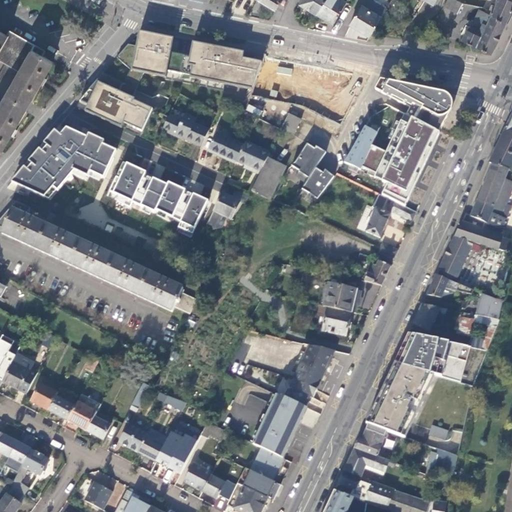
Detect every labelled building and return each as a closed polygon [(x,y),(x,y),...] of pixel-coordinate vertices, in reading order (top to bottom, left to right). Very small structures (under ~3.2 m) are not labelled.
[(258,0),(259,1),(276,11),(282,0),(258,0)] [(302,0),(300,4),(317,14),(325,0),(302,0)] [(343,0),(325,0),(317,14),(333,24),(347,2),(343,0)] [(351,24),(351,25),(370,37),(386,9),(373,0),(367,9),(364,6),(362,6),(351,24)] [(372,0),(367,0),(364,6),(367,9),(373,0),(372,0)] [(463,3),(456,0),(447,0),(444,6),(457,13),(463,3)] [(495,3),(511,10),(511,0),(496,0),(496,1),(495,3)] [(481,12),(506,24),(511,11),(511,10),(495,3),(494,6),(492,5),(489,11),(486,10),(485,13),(482,11),(481,12)] [(491,55),(506,24),(481,12),(477,21),(471,31),(468,30),(462,41),(491,55)] [(0,60),(7,64),(0,76),(0,150),(3,152),(11,136),(15,130),(41,86),(45,79),(54,63),(24,46),(27,41),(11,31),(8,37),(0,32),(0,60)] [(252,91),(260,64),(243,60),(244,54),(194,45),(191,58),(171,54),(174,40),(140,33),(138,47),(129,46),(118,58),(131,70),(127,79),(138,85),(144,73),(166,78),(167,72),(191,77),(191,78),(252,91)] [(260,64),(252,91),(251,95),(300,105),(340,125),(368,76),(262,58),(260,64)] [(89,104),(85,111),(121,128),(125,120),(135,124),(133,128),(142,132),(152,110),(134,101),(135,100),(132,98),(120,93),(124,85),(103,75),(80,100),(89,104)] [(138,85),(127,79),(124,85),(120,93),(132,98),(138,85)] [(406,117),(439,133),(445,124),(445,115),(448,112),(449,109),(450,106),(450,103),(448,100),(445,96),(425,92),(425,91),(391,83),(390,87),(388,86),(386,90),(385,89),(382,94),(410,110),(406,117)] [(180,138),(202,148),(209,132),(196,126),(197,122),(172,110),(167,119),(162,131),(179,139),(180,138)] [(256,120),(245,114),(243,113),(241,118),(254,125),(256,120)] [(157,132),(161,134),(162,131),(167,119),(157,114),(156,118),(162,122),(157,132)] [(301,121),(289,115),(282,129),(295,134),(301,121)] [(405,208),(442,134),(439,133),(406,117),(393,145),(362,130),(339,176),(391,201),(405,208)] [(511,117),(488,164),(492,166),(469,217),(499,228),(509,206),(505,204),(509,191),(511,183),(504,179),(507,171),(511,172),(511,117)] [(20,133),(15,130),(11,136),(16,139),(20,133)] [(56,135),(10,188),(50,204),(72,180),(84,185),(92,176),(103,182),(116,156),(72,135),(66,143),(56,135)] [(208,153),(235,165),(236,163),(243,148),(216,135),(208,153)] [(259,176),(269,155),(245,143),(243,148),(236,163),(245,167),(252,170),(251,172),(259,176)] [(316,168),(326,153),(316,147),(315,149),(307,144),(293,166),(299,170),(299,171),(310,178),(316,168)] [(251,191),(270,200),(286,168),(270,160),(272,157),(269,155),(259,176),(251,191)] [(125,161),(108,193),(139,209),(141,205),(153,176),(125,161)] [(319,199),(334,176),(329,172),(325,170),(324,173),(316,168),(310,178),(303,188),(319,199)] [(190,193),(153,176),(141,205),(176,224),(190,193)] [(208,202),(190,193),(176,224),(180,226),(179,231),(192,237),(208,202)] [(190,314),(197,301),(181,293),(182,292),(183,293),(184,290),(183,289),(183,288),(28,217),(32,208),(17,201),(0,219),(0,226),(4,228),(2,233),(172,312),(175,307),(190,314)] [(412,222),(416,213),(405,208),(391,201),(387,210),(412,222)] [(220,205),(210,227),(225,235),(236,212),(220,205)] [(363,230),(381,238),(391,215),(377,209),(371,222),(367,220),(363,230)] [(469,217),(460,224),(496,237),(499,228),(469,217)] [(511,241),(496,237),(460,224),(438,269),(456,277),(471,244),(511,255),(511,250),(511,241)] [(394,260),(398,251),(382,243),(380,248),(378,252),(394,260)] [(381,287),(391,267),(379,262),(372,276),(368,274),(367,275),(364,274),(371,258),(360,253),(356,264),(348,278),(381,287)] [(206,281),(210,274),(192,265),(188,273),(206,281)] [(286,273),(299,276),(300,269),(288,266),(286,273)] [(456,277),(438,269),(435,275),(457,284),(460,279),(456,277)] [(440,299),(444,290),(454,295),(455,291),(470,294),(471,291),(457,284),(435,275),(426,296),(440,299)] [(351,313),(357,314),(362,292),(329,284),(323,307),(327,308),(351,313)] [(496,320),(500,303),(480,295),(475,316),(496,320)] [(446,309),(422,304),(412,324),(427,332),(438,311),(443,314),(446,309)] [(351,313),(327,308),(322,331),(346,337),(351,313)] [(198,318),(192,315),(189,321),(195,324),(198,318)] [(29,331),(32,326),(13,316),(11,322),(29,331)] [(469,338),(467,347),(485,351),(497,321),(496,320),(475,316),(474,316),(472,321),(488,326),(483,341),(469,338)] [(456,332),(467,336),(471,320),(460,318),(456,332)] [(50,350),(55,340),(48,335),(42,346),(50,350)] [(393,368),(431,375),(436,376),(441,365),(436,364),(440,356),(444,343),(405,336),(393,368)] [(12,346),(1,340),(0,341),(0,378),(3,381),(14,360),(16,356),(9,352),(12,346)] [(472,388),(485,353),(444,343),(440,356),(463,362),(458,383),(472,388)] [(317,392),(336,352),(310,347),(292,380),(317,392)] [(3,381),(27,393),(38,373),(32,370),(35,363),(25,358),(21,364),(14,360),(3,381)] [(93,375),(99,362),(91,358),(85,370),(93,375)] [(393,368),(366,424),(403,438),(431,375),(393,368)] [(312,401),(317,392),(292,380),(289,388),(290,390),(285,391),(282,397),(306,408),(310,400),(312,401)] [(143,385),(131,407),(137,410),(150,388),(143,385)] [(32,402),(49,411),(56,398),(58,395),(41,386),(32,402)] [(68,422),(87,431),(94,417),(100,406),(82,396),(75,408),(68,422)] [(283,459),(307,408),(306,408),(282,397),(281,396),(281,399),(276,396),(254,446),(262,449),(283,459)] [(182,412),(186,404),(168,397),(165,403),(182,412)] [(49,411),(68,422),(75,408),(56,398),(49,411)] [(94,417),(87,431),(103,440),(111,426),(94,417)] [(193,431),(201,436),(207,424),(199,420),(193,431)] [(207,424),(201,436),(208,439),(209,437),(219,442),(224,431),(207,424)] [(120,444),(138,453),(147,436),(152,427),(149,426),(145,433),(130,425),(120,444)] [(432,425),(428,435),(446,440),(449,430),(432,425)] [(361,440),(359,439),(354,449),(376,457),(384,436),(366,429),(361,440)] [(9,458),(17,443),(5,436),(0,444),(0,457),(7,462),(9,458)] [(138,453),(156,462),(165,445),(147,436),(138,453)] [(165,445),(156,462),(175,472),(185,454),(171,447),(175,440),(169,437),(165,445)] [(392,450),(395,441),(386,438),(383,447),(392,450)] [(31,450),(17,443),(9,458),(23,466),(31,450)] [(457,457),(458,454),(440,447),(438,452),(440,452),(457,457)] [(283,466),(285,460),(283,459),(262,449),(250,472),(273,482),(281,465),(283,466)] [(376,457),(354,449),(343,471),(360,478),(366,466),(384,473),(388,463),(388,462),(376,457)] [(12,486),(24,495),(28,489),(21,484),(28,471),(40,477),(43,472),(45,467),(49,460),(31,450),(23,466),(14,482),(12,486)] [(443,471),(453,475),(455,465),(457,457),(440,452),(438,459),(446,462),(443,471)] [(428,477),(432,479),(436,458),(431,457),(428,477)] [(184,482),(202,492),(211,476),(212,474),(194,464),(184,482)] [(245,470),(234,464),(229,474),(240,480),(245,470)] [(273,502),(281,486),(273,482),(250,472),(245,470),(240,480),(237,485),(268,500),(273,502)] [(360,478),(343,471),(338,485),(346,488),(351,490),(349,496),(368,504),(384,510),(392,491),(360,478)] [(14,482),(1,473),(0,475),(0,478),(12,486),(14,482)] [(117,500),(125,486),(100,473),(95,481),(114,491),(111,496),(117,500)] [(211,476),(202,492),(217,500),(226,484),(211,476)] [(85,502),(102,511),(113,493),(95,483),(85,502)] [(237,485),(227,506),(238,511),(262,511),(268,500),(237,485)] [(19,502),(24,495),(12,486),(7,494),(6,493),(0,502),(0,511),(16,511),(22,505),(19,502)] [(334,491),(324,511),(366,511),(368,504),(349,496),(344,495),(334,491)] [(424,511),(427,504),(392,491),(384,510),(388,511),(424,511)] [(148,511),(150,508),(132,499),(124,511),(148,511)] [(436,505),(432,504),(429,511),(443,511),(445,503),(437,501),(436,505)]
